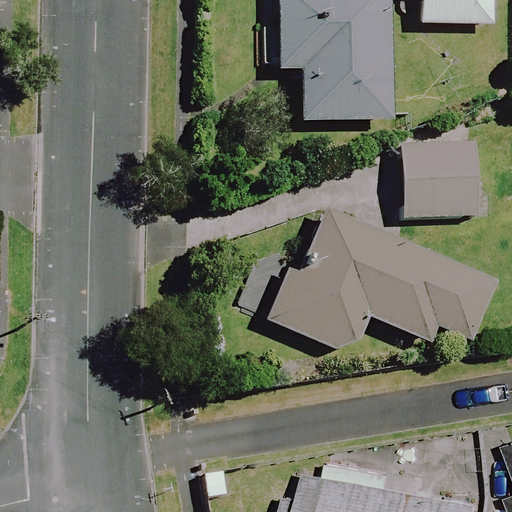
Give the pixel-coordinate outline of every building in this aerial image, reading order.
[(379,130),(379,0),(270,0),(270,80),(294,80),(294,130),(379,130)] [(381,0),(381,1),(415,2),(415,31),(487,33),(487,0),(381,0)] [(468,224),(467,154),(395,155),(396,225),(468,224)] [(488,284),(320,220),(297,280),(281,273),(260,328),(346,360),(359,324),(422,348),(428,333),(464,346),(488,284)] [(475,511),(387,494),(390,478),(326,466),(323,482),(298,477),(290,511),(475,511)]
